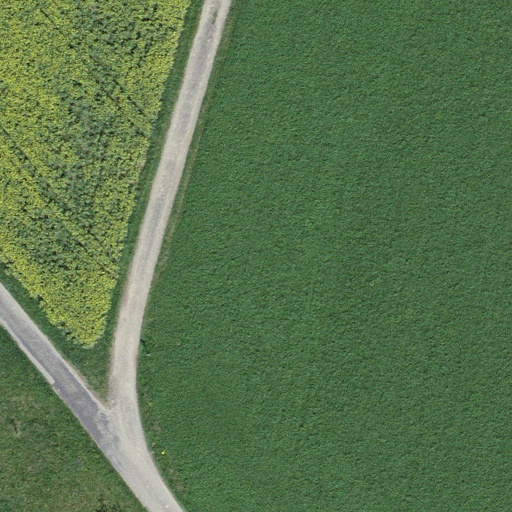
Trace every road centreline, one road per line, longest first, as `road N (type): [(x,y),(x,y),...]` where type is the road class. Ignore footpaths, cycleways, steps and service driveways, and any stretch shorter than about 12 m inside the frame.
road 1 (track): [(129,461),(119,361),(213,0)]
road 2 (unclassified): [(0,305),(170,511)]
